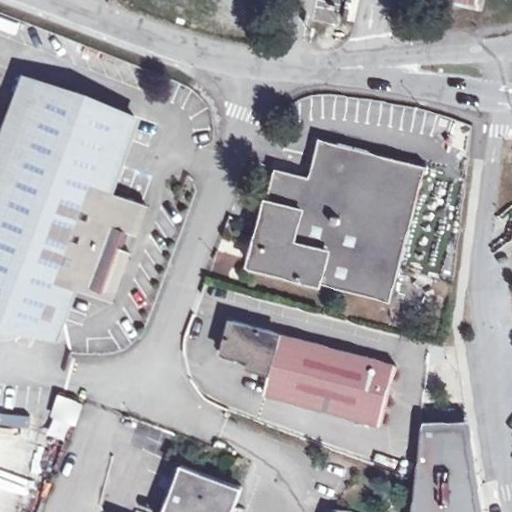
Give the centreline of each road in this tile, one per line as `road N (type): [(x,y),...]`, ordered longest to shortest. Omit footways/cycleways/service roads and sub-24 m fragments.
road 1 (unclassified): [(511,482),(482,289),(500,97)]
road 2 (unclassified): [(230,69),(227,139),(189,278),(145,393)]
road 3 (unclassified): [(55,0),(230,69)]
road 4 (unclassified): [(361,68),(500,97)]
road 5 (unclassified): [(494,50),(361,68)]
road 6 (unclassified): [(230,69),(361,68)]
road 7 (unknown): [(145,393),(95,511)]
